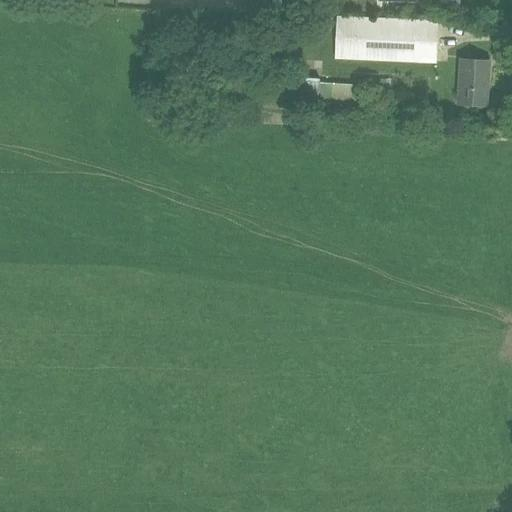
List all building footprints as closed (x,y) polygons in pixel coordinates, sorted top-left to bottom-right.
[(435,61),(437,21),(337,16),(335,56),(435,61)] [(489,59),(461,57),(458,102),(487,104),(489,59)] [(511,77),(502,80),(504,89),(511,87),(511,77)] [(354,84),(319,82),(317,111),(352,113),(354,84)] [(234,104),(230,119),(248,124),(252,109),(234,104)]
